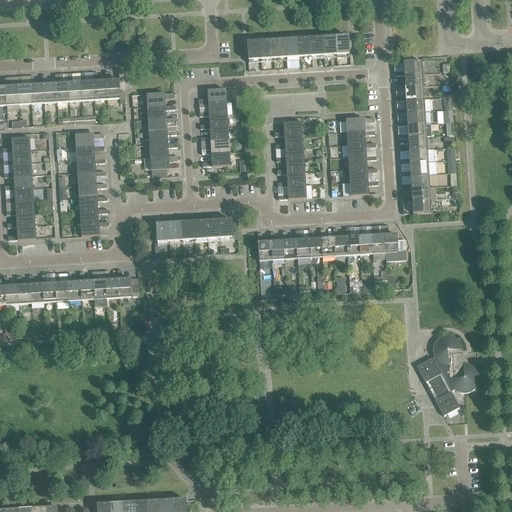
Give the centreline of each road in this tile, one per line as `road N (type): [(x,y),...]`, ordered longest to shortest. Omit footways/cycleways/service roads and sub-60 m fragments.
road 1 (residential): [(266,208),(269,222),(390,213),(381,70)]
road 2 (residential): [(0,63),(213,50),(211,0)]
road 3 (residential): [(381,70),(215,83)]
road 4 (residential): [(0,263),(117,257),(121,210)]
road 5 (residential): [(193,206),(184,91),(215,83)]
